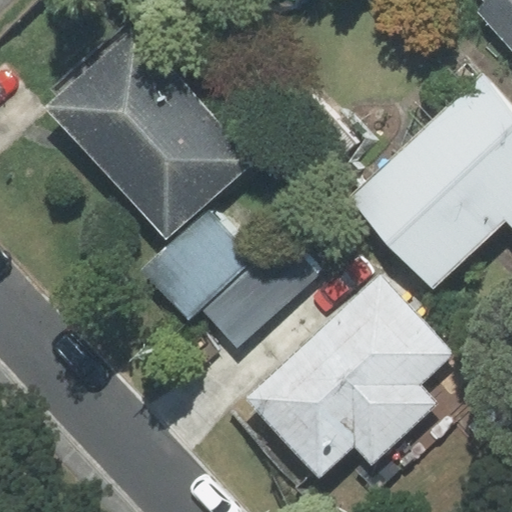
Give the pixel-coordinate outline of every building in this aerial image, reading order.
[(511,0),(486,0),(490,4),(480,12),(511,46),(511,0)] [(254,159),(136,30),(47,109),(165,239),(254,159)] [(350,197),(433,286),(506,219),(511,226),(511,108),(482,76),(350,197)] [(188,318),(254,257),(210,209),(143,269),(188,318)] [(287,234),(203,310),(237,347),(320,271),(287,234)] [(372,462),(436,403),(419,384),(453,352),(378,274),(246,398),(319,476),(354,443),(372,462)]
